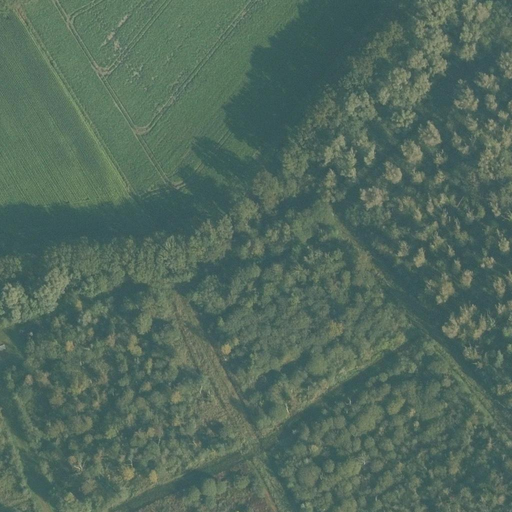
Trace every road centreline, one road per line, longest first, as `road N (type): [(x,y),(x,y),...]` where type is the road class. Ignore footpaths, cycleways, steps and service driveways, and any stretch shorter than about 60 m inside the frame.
road 1 (track): [(0,319),(88,288),(264,263),(314,241),(511,46)]
road 2 (unclassified): [(511,428),(336,219)]
road 3 (track): [(287,511),(169,276)]
road 4 (unclassified): [(47,511),(0,387)]
